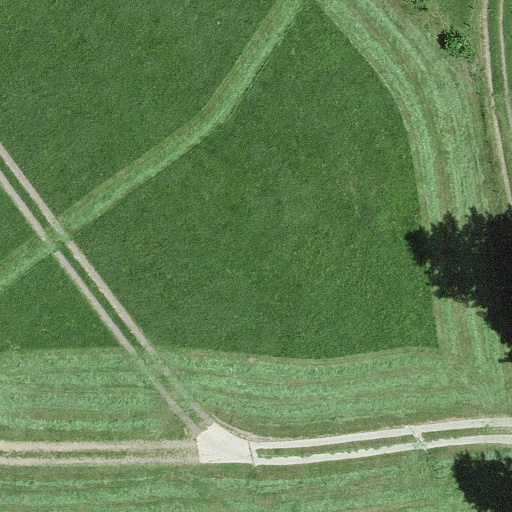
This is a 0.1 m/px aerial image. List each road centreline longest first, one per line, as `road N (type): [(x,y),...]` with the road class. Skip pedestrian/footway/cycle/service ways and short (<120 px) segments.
road 1 (track): [(0,165),(227,453),(333,453),(511,435)]
road 2 (track): [(0,450),(227,453)]
road 3 (track): [(511,172),(499,0)]
